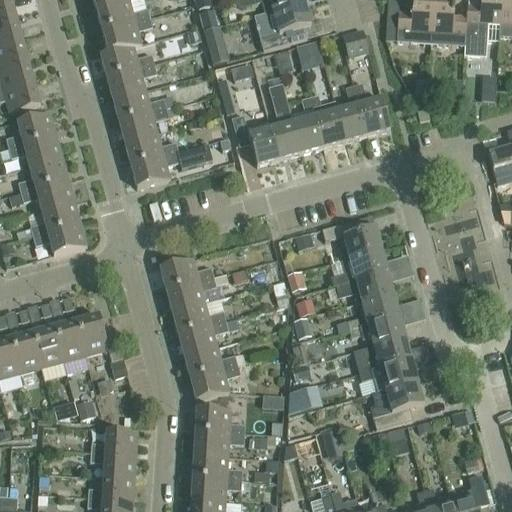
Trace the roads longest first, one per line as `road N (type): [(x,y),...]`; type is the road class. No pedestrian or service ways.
road 1 (residential): [(120,244),(400,169)]
road 2 (residential): [(161,511),(167,411),(120,244)]
road 3 (residential): [(120,244),(82,89),(71,80),(48,0)]
road 4 (residential): [(472,356),(450,354),(443,342),(400,169)]
road 5 (residential): [(511,508),(472,356)]
road 6 (residential): [(511,299),(474,149)]
road 7 (residential): [(0,291),(104,263),(120,244)]
